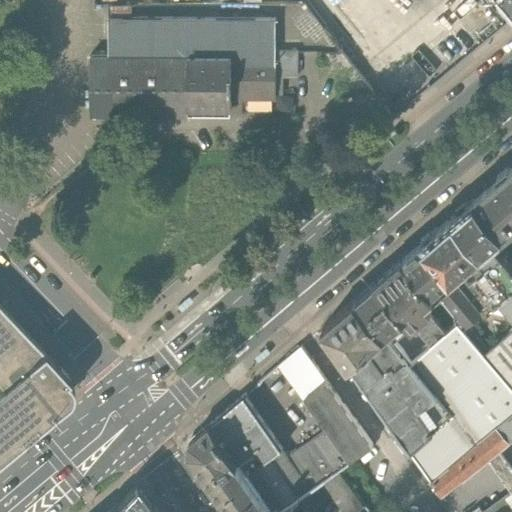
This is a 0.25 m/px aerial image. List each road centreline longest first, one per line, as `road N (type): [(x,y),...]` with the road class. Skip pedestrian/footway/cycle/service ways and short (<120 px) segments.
road 1 (secondary): [(511,70),(147,373),(134,407)]
road 2 (secondary): [(134,407),(170,406),(511,117)]
road 3 (tertiary): [(0,259),(134,407)]
road 4 (secondary): [(7,511),(134,407)]
road 5 (unclassified): [(134,407),(192,511)]
